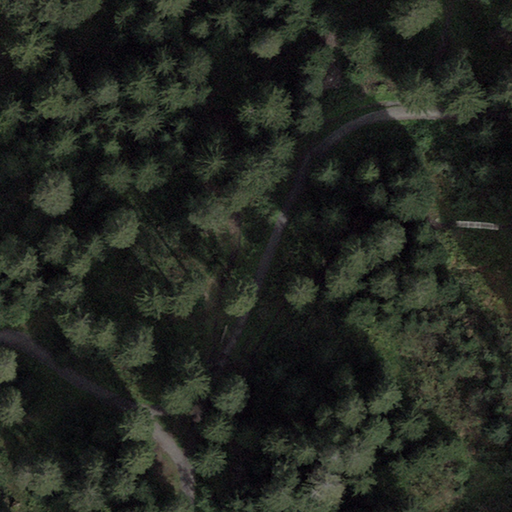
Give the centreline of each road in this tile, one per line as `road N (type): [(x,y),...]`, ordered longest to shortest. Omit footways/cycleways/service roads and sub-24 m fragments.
road 1 (track): [(304,145),(246,299)]
road 2 (track): [(246,299),(193,444)]
road 3 (track): [(449,108),(403,102),(304,145)]
